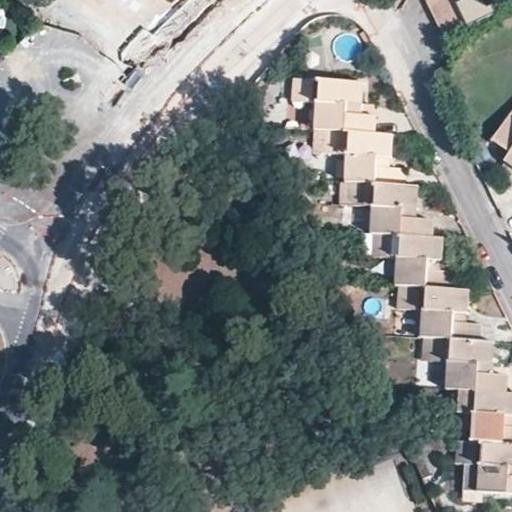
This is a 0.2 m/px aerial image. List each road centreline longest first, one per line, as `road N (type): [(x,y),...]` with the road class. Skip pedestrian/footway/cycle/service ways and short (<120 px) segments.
road 1 (tertiary): [(51,295),(84,215),(164,93),(266,0)]
road 2 (residential): [(511,271),(376,0)]
road 3 (tertiary): [(0,444),(51,295)]
